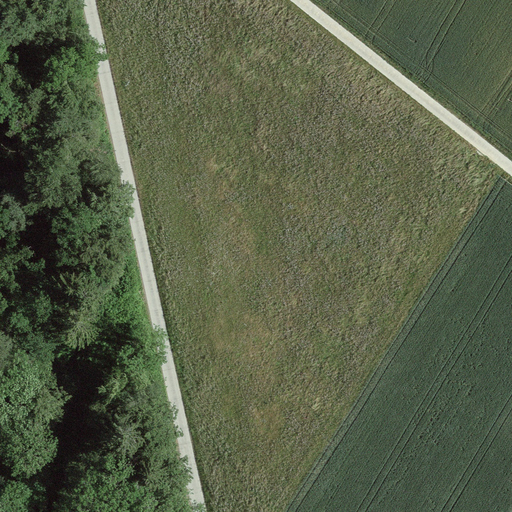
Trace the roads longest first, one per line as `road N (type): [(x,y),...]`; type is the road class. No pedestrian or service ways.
road 1 (track): [(89,0),(199,511)]
road 2 (track): [(299,0),(511,169)]
